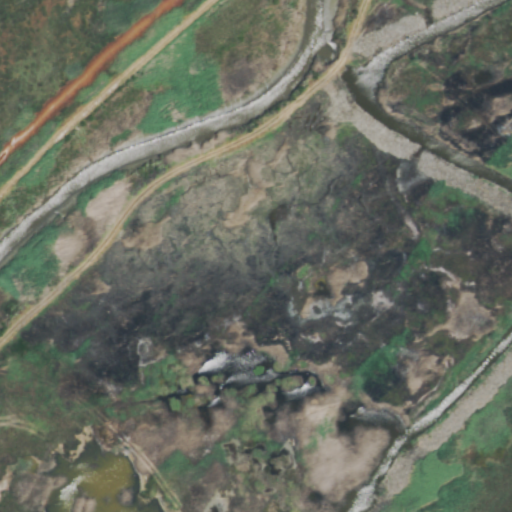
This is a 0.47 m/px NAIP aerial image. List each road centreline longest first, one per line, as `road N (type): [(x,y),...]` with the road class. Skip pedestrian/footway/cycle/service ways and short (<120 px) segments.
road 1 (residential): [(0,342),(82,273),(150,197),(301,98),(346,45),(367,0)]
road 2 (track): [(0,204),(110,91),(219,0)]
